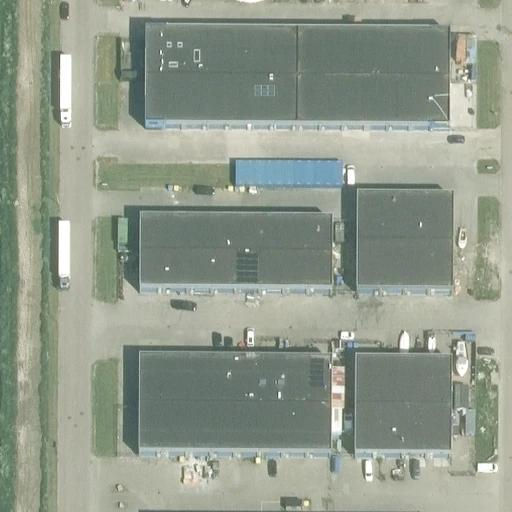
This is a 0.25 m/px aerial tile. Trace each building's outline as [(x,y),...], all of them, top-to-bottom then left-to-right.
[(145,34),(144,82),(184,83),(185,34),(145,34)] [(185,34),(184,83),(207,83),(207,34),(185,34)] [(207,34),(207,83),(229,83),(230,35),(207,34)] [(230,35),(229,83),(252,83),(252,35),(230,35)] [(252,35),(252,83),(274,83),(274,35),(252,35)] [(274,35),(274,83),(296,83),(297,35),(274,35)] [(297,35),(296,83),(319,84),(319,35),(297,35)] [(319,35),(319,84),(341,84),(342,35),(319,35)] [(342,35),(341,84),(364,84),(364,35),(342,35)] [(364,35),(364,84),(386,84),(386,36),(364,35)] [(386,36),(386,84),(408,84),(409,36),(386,36)] [(409,36),(408,84),(449,84),(449,36),(409,36)] [(144,82),(144,131),(184,131),(184,83),(144,82)] [(184,83),(184,131),(207,131),(207,83),(184,83)] [(207,83),(207,131),(229,131),(229,83),(207,83)] [(229,83),(229,131),(251,132),(252,83),(229,83)] [(252,83),(251,132),(274,132),(274,83),(252,83)] [(274,83),(274,132),(296,132),(296,83),(274,83)] [(296,83),(296,132),(319,132),(319,84),(296,83)] [(319,84),(319,132),(341,132),(341,84),(319,84)] [(341,84),(341,132),(363,132),(364,84),(341,84)] [(364,84),(363,132),(386,132),(386,84),(364,84)] [(386,84),(386,132),(408,132),(408,84),(386,84)] [(408,84),(408,132),(448,133),(449,84),(408,84)] [(380,248),(380,200),(356,200),(355,248),(380,248)] [(404,200),(380,200),(380,248),(404,248),(404,200)] [(428,200),(404,200),(404,248),(428,248),(428,200)] [(452,200),(428,200),(428,248),(452,248),(452,200)] [(139,222),(139,258),(163,258),(163,222),(139,222)] [(187,223),(163,222),(163,258),(187,259),(187,223)] [(211,223),(187,223),(187,259),(211,259),(211,223)] [(235,223),(211,223),(211,259),(235,259),(235,223)] [(235,223),(235,259),(259,259),(259,223),(235,223)] [(283,223),(259,223),(259,259),(283,259),(283,223)] [(283,223),(283,259),(307,259),(307,223),(283,223)] [(331,224),(307,223),(307,259),(331,260),(331,224)] [(380,248),(355,248),(355,296),(379,296),(380,248)] [(404,248),(380,248),(379,296),(403,296),(404,248)] [(428,248),(404,248),(403,296),(427,296),(428,248)] [(452,248),(428,248),(427,296),(452,296),(452,248)] [(163,258),(139,258),(139,294),(163,295),(163,258)] [(187,259),(163,258),(163,295),(187,295),(187,259)] [(211,259),(187,259),(187,295),(211,295),(211,259)] [(235,259),(211,259),(211,295),(235,295),(235,259)] [(259,259),(235,259),(235,295),(259,295),(259,259)] [(259,259),(259,295),(283,295),(283,259),(259,259)] [(307,259),(283,259),(283,295),(307,296),(307,259)] [(331,260),(307,259),(307,296),(331,296),(331,260)] [(138,362),(138,410),(162,410),(162,362),(138,362)] [(162,410),(186,410),(186,362),(162,362),(162,410)] [(186,362),(186,410),(210,410),(210,362),(186,362)] [(210,362),(210,410),(234,411),(234,363),(210,362)] [(234,411),(258,411),(258,363),(234,363),(234,411)] [(258,363),(258,411),(282,411),(282,363),(258,363)] [(282,411),(306,411),(306,363),(282,363),(282,411)] [(306,363),(306,411),(330,411),(331,363),(306,363)] [(354,363),(354,412),(378,412),(378,364),(354,363)] [(378,412),(402,412),(402,364),(378,364),(378,412)] [(402,364),(402,412),(426,412),(426,364),(402,364)] [(426,364),(426,412),(450,412),(451,364),(426,364)] [(138,458),(162,458),(162,410),(138,410),(138,458)] [(162,458),(186,458),(186,410),(162,410),(162,458)] [(186,410),(186,458),(210,458),(210,410),(186,410)] [(210,410),(210,458),(234,459),(234,411),(210,410)] [(234,459),(258,459),(258,411),(234,411),(234,459)] [(258,459),(282,459),(282,411),(258,411),(258,459)] [(282,459),(306,459),(306,411),(282,411),(282,459)] [(330,459),(330,411),(306,411),(306,459),(330,459)] [(353,460),(378,460),(378,412),(354,412),(353,460)] [(378,460),(402,460),(402,412),(378,412),(378,460)] [(402,412),(402,460),(426,460),(426,412),(402,412)] [(450,460),(450,412),(426,412),(426,460),(450,460)]
